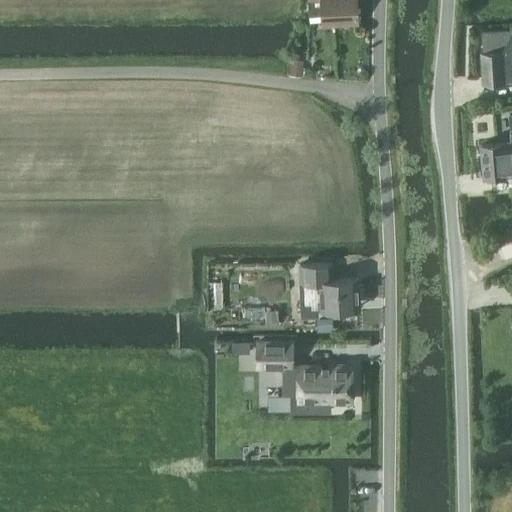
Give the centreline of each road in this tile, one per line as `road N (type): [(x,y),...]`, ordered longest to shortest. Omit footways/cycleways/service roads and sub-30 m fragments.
road 1 (tertiary): [(466,511),(445,122),(450,0)]
road 2 (unclassified): [(390,511),(381,0)]
